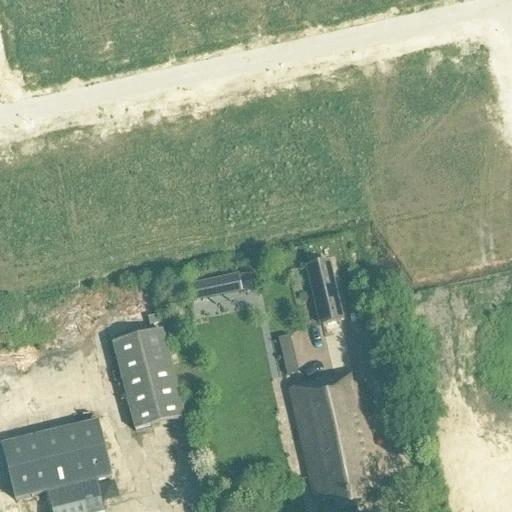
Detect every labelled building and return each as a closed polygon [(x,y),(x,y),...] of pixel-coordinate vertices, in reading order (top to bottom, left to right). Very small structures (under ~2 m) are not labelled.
[(45,29),(20,35),(25,59),(66,49),(61,26),(68,24),(66,12),(42,18),(45,29)] [(66,49),(25,59),(31,82),(56,76),(59,88),(82,82),(80,70),(72,72),(66,49)] [(351,86),(305,96),(313,127),(327,123),(328,127),(344,124),(343,119),(356,117),(359,129),(375,125),(368,97),(355,99),(351,86)] [(262,104),(234,110),(244,157),(271,151),(274,163),(291,159),(282,120),(267,123),(262,104)] [(147,150),(130,154),(136,180),(153,176),(155,183),(183,177),(186,192),(207,187),(198,148),(179,152),(172,124),(143,130),(147,150)] [(460,139),(441,156),(451,168),(454,165),(476,187),(478,185),(489,196),(498,187),(493,182),(501,174),(495,168),(504,159),(482,136),(469,149),(460,139)] [(58,170),(43,174),(49,203),(66,200),(62,179),(97,170),(102,191),(119,187),(113,157),(101,160),(96,140),(54,150),(58,170)] [(0,194),(19,191),(23,205),(37,202),(30,174),(16,177),(13,161),(0,163),(0,194)] [(308,270),(322,329),(341,325),(327,265),(308,270)] [(192,306),(206,303),(203,286),(189,289),(192,306)] [(112,348),(135,435),(185,421),(162,334),(112,348)] [(361,495),(379,491),(351,381),(288,397),(316,506),(334,501),(336,511),(341,511),(364,507),(361,495)] [(476,441),(453,446),(459,471),(482,466),(486,482),(511,475),(511,462),(511,456),(511,425),(504,427),(502,419),(473,425),(476,441)] [(111,481),(98,425),(12,445),(1,448),(15,505),(48,497),(51,511),(104,511),(102,503),(98,485),(111,481)]
